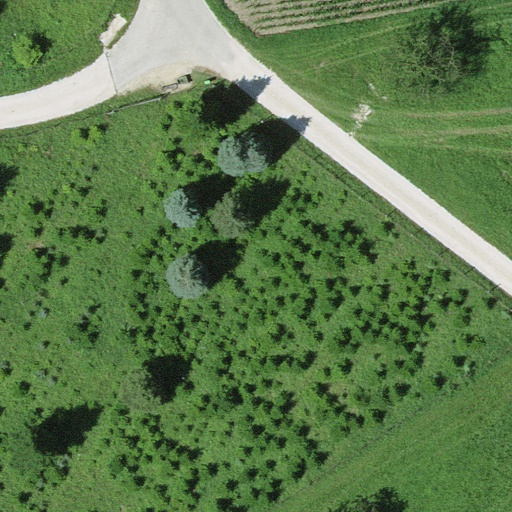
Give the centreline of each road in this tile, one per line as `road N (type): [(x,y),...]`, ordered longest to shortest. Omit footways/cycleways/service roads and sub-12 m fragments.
road 1 (track): [(176,0),(232,71),(511,276)]
road 2 (track): [(181,14),(129,63),(77,93),(0,109)]
